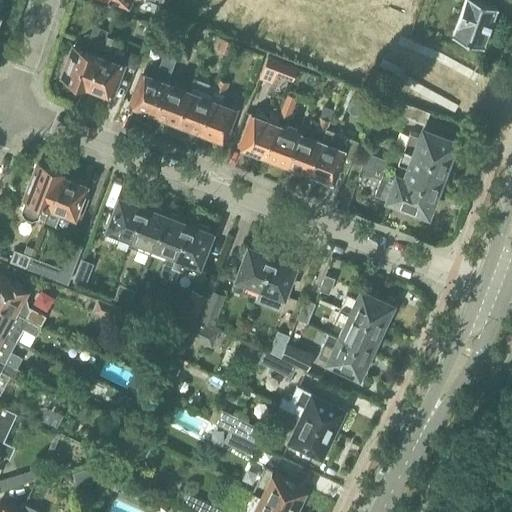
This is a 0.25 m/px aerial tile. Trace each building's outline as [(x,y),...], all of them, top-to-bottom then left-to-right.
[(193,0),(189,0),(186,8),(195,11),(198,2),(193,0)] [(254,0),(253,3),(248,16),(269,25),(278,0),(254,0)] [(294,0),(278,0),(269,25),(290,33),(302,3),(294,0)] [(397,0),(396,5),(417,13),(421,0),(397,0)] [(482,46),(495,8),(473,0),(466,0),(453,36),(482,46)] [(302,3),(290,33),(312,41),(323,11),(302,3)] [(186,8),(182,17),(191,20),(195,11),(186,8)] [(323,11),(312,41),(333,49),(344,19),(323,11)] [(214,14),(211,23),(219,27),(223,17),(214,14)] [(223,17),(219,27),(228,30),(232,21),(223,17)] [(344,19),(333,49),(354,57),(366,27),(344,19)] [(193,40),(199,25),(189,21),(183,37),(193,40)] [(71,59),(63,78),(66,80),(68,83),(74,85),(77,83),(87,87),(88,85),(99,54),(100,54),(102,47),(106,36),(109,29),(97,25),(88,50),(76,45),(75,48),(72,50),(70,55),(71,59)] [(106,36),(102,47),(109,50),(114,38),(106,36)] [(229,53),(234,42),(223,38),(219,49),(229,53)] [(144,72),(132,104),(136,106),(137,108),(142,110),(144,109),(155,113),(167,80),(168,81),(177,55),(165,50),(157,73),(158,73),(157,77),(144,72)] [(139,54),(130,51),(125,65),(134,68),(139,54)] [(99,54),(88,85),(98,88),(100,92),(105,93),(108,92),(111,93),(123,63),(100,54),(99,54)] [(292,80),(297,68),(267,57),(259,77),(272,82),(275,73),(292,80)] [(190,89),(177,121),(180,123),(181,125),(186,127),(189,126),(200,130),(212,98),(213,98),(216,90),(218,86),(217,86),(194,77),(190,89)] [(218,86),(216,90),(225,94),(229,82),(220,78),(217,86),(218,86)] [(167,80),(155,113),(165,117),(166,120),(171,122),(174,120),(177,121),(190,89),(168,81),(167,80)] [(284,102),(280,114),(290,118),(295,106),(298,97),(288,93),(284,102)] [(212,98),(200,130),(210,134),(211,137),(216,139),(219,137),(223,139),(235,107),(213,98),(212,98)] [(402,102),(397,114),(424,124),(427,118),(429,112),(428,112),(403,102),(402,102)] [(253,114),(241,146),(245,147),(246,150),(251,152),(253,150),(264,155),(277,122),(280,114),(271,110),(267,119),(253,114)] [(320,117),(315,129),(324,132),(326,127),(329,120),(331,113),(323,110),(321,117),(320,117)] [(410,131),(403,150),(447,166),(448,162),(451,161),(453,156),(452,153),(457,140),(446,136),(447,132),(440,129),(442,124),(427,118),(424,124),(420,135),(410,131)] [(277,122),(264,155),(275,159),(276,161),(281,163),(283,162),(287,163),(299,131),(277,122)] [(321,139),(309,172),(320,176),(321,178),(326,180),(328,179),(332,180),(337,167),(347,171),(349,165),(355,149),(358,140),(326,127),(324,132),(321,139)] [(299,131),(287,163),(290,164),(291,167),(296,169),(298,168),(309,172),(321,139),(299,131)] [(355,149),(349,165),(361,170),(367,154),(355,149)] [(403,150),(398,163),(408,167),(404,176),(404,178),(438,190),(443,177),(445,176),(447,171),(446,168),(447,166),(403,150)] [(361,170),(360,173),(370,176),(371,173),(381,177),(375,194),(387,198),(387,199),(428,214),(433,202),(436,201),(438,195),(437,193),(438,190),(404,178),(404,176),(386,169),(386,171),(372,166),(376,156),(368,152),(367,154),(361,170)] [(376,156),(372,166),(386,171),(386,169),(390,161),(376,156)] [(27,197),(22,211),(26,216),(32,219),(39,217),(45,219),(62,174),(63,175),(64,172),(52,167),(53,165),(43,161),(42,163),(39,162),(31,182),(29,181),(25,192),(27,192),(26,196),(27,197)] [(45,219),(44,223),(54,227),(61,209),(81,217),(88,197),(82,195),(86,184),(83,182),(84,180),(74,176),(73,179),(63,175),(62,174),(45,219)] [(110,214),(106,224),(108,225),(107,228),(121,234),(117,245),(126,249),(128,245),(143,205),(133,201),(134,199),(123,195),(122,197),(120,196),(112,215),(110,214)] [(143,205),(128,245),(150,254),(153,247),(166,214),(164,213),(165,210),(154,206),(153,209),(143,205)] [(166,214),(153,247),(169,253),(165,263),(164,263),(159,274),(168,277),(189,222),(178,218),(179,216),(169,212),(168,214),(166,214)] [(189,222),(168,277),(176,280),(179,270),(195,276),(201,260),(204,261),(207,251),(205,250),(212,231),(209,230),(210,228),(200,224),(199,226),(189,222)] [(15,250),(10,261),(27,267),(31,256),(34,248),(26,245),(23,253),(15,250)] [(237,277),(233,288),(242,292),(246,281),(260,287),(272,254),(270,253),(271,251),(261,247),(260,249),(248,245),(236,277),(237,277)] [(260,287),(256,297),(280,306),(296,263),(285,259),(286,256),(275,252),(274,255),(272,254),(260,287)] [(31,256),(27,267),(68,283),(77,261),(65,256),(61,267),(31,256)] [(85,286),(94,263),(81,259),(73,281),(85,286)] [(335,278),(324,274),(318,290),(329,294),(335,278)] [(0,275),(0,303),(40,325),(45,316),(32,308),(29,308),(25,290),(26,290),(0,275)] [(135,289),(119,284),(114,298),(129,304),(135,289)] [(347,294),(340,307),(383,327),(384,324),(387,323),(389,318),(388,315),(394,303),(361,288),(356,298),(347,294)] [(198,317),(206,294),(193,290),(185,313),(198,317)] [(209,292),(200,318),(214,323),(223,297),(209,292)] [(315,303),(304,298),(296,318),(308,323),(315,303)] [(120,307),(97,299),(93,310),(116,319),(120,307)] [(41,326),(40,325),(0,303),(0,332),(2,333),(16,341),(23,328),(36,335),(41,326)] [(340,307),(334,322),(343,326),(338,336),(371,352),(377,338),(380,337),(382,333),(381,330),(383,327),(340,307)] [(184,314),(177,329),(211,345),(218,330),(184,314)] [(280,358),(287,342),(286,342),(289,336),(278,331),(268,352),(268,353),(280,358)] [(0,359),(1,360),(1,361),(13,367),(14,366),(5,361),(16,341),(2,333),(0,332),(0,359)] [(324,342),(318,355),(327,360),(327,361),(360,376),(361,373),(364,372),(366,367),(365,364),(371,352),(338,336),(329,332),(324,342)] [(295,365),(296,364),(306,369),(313,355),(287,342),(280,358),(295,365)] [(293,369),(295,365),(280,358),(268,353),(268,352),(264,350),(259,361),(290,376),(293,369)] [(85,372),(89,364),(77,358),(73,365),(85,372)] [(0,359),(0,372),(1,370),(20,380),(25,372),(14,366),(13,367),(1,361),(1,360),(0,359)] [(170,364),(165,373),(175,378),(179,368),(170,364)] [(283,397),(280,405),(281,405),(301,414),(300,415),(333,431),(339,419),(341,418),(344,413),(343,410),(345,407),(325,397),(324,395),(319,392),(316,393),(312,391),(312,392),(302,387),(298,385),(290,401),(283,397)] [(114,415),(129,423),(136,408),(120,401),(114,415)] [(0,404),(0,463),(4,455),(10,458),(16,444),(5,439),(18,412),(0,404)] [(281,405),(275,416),(286,422),(280,433),(289,438),(289,439),(293,441),(294,444),(299,446),(302,445),(321,454),(323,451),(326,450),(328,445),(327,442),(333,431),(300,415),(301,414),(281,405)] [(229,430),(228,432),(257,446),(264,431),(215,407),(209,420),(229,430)] [(129,424),(119,419),(108,414),(97,436),(117,447),(129,424)] [(127,432),(119,449),(129,454),(133,447),(147,454),(152,443),(127,432)] [(252,455),(257,446),(228,432),(224,441),(252,455)] [(87,455),(95,458),(101,454),(90,449),(87,455)] [(92,488),(91,482),(98,479),(106,462),(72,473),(76,486),(79,485),(81,492),(92,488)] [(252,491),(294,511),(306,486),(265,466),(252,491)] [(0,479),(0,484),(1,489),(37,478),(35,469),(0,479)] [(121,489),(125,479),(107,470),(102,480),(121,489)] [(293,511),(294,511),(252,491),(241,511),(293,511)] [(198,511),(224,511),(225,511),(187,493),(182,504),(198,511)] [(0,511),(42,511),(21,502),(17,511),(3,505),(0,510),(0,509),(0,511)]
